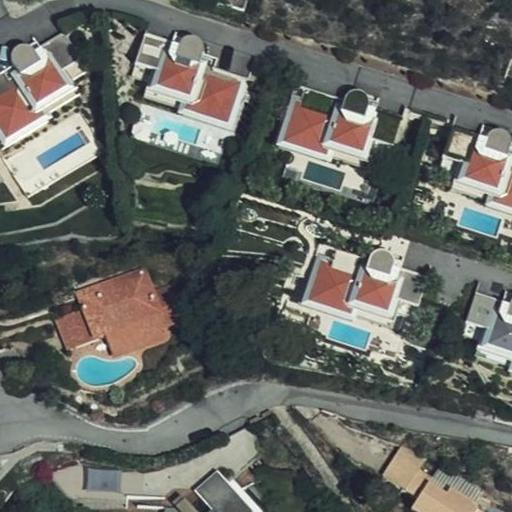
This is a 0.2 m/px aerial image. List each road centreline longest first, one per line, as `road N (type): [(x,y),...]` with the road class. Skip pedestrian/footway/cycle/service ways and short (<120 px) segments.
road 1 (residential): [(0,37),(55,7),(131,8),(511,129)]
road 2 (residential): [(12,423),(130,444),(248,400),(292,394),(511,442)]
